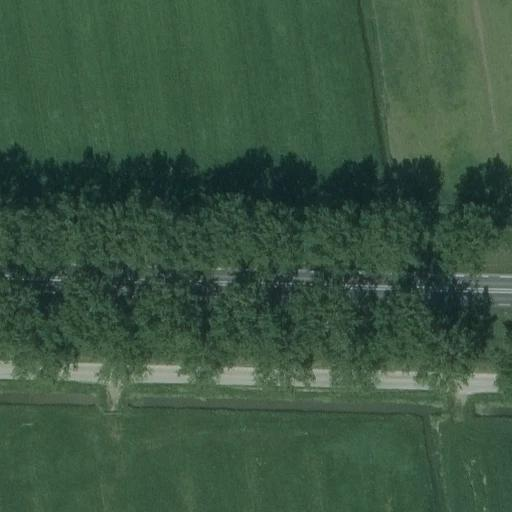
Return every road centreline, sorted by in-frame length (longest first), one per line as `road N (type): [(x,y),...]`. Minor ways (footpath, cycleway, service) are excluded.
road 1 (unclassified): [(0,371),(511,386)]
road 2 (primary): [(511,291),(0,278)]
